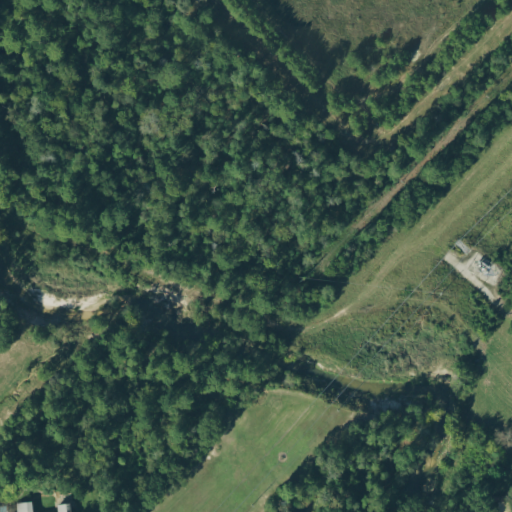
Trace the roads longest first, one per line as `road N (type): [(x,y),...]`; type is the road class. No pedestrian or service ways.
road 1 (track): [(0,189),(25,229),(92,245),(176,286),(261,312),(274,333),(298,334),(387,302),(511,177)]
road 2 (track): [(212,0),(346,134),(373,143),(402,127),(511,12)]
road 3 (track): [(407,282),(459,319),(480,318),(511,286)]
